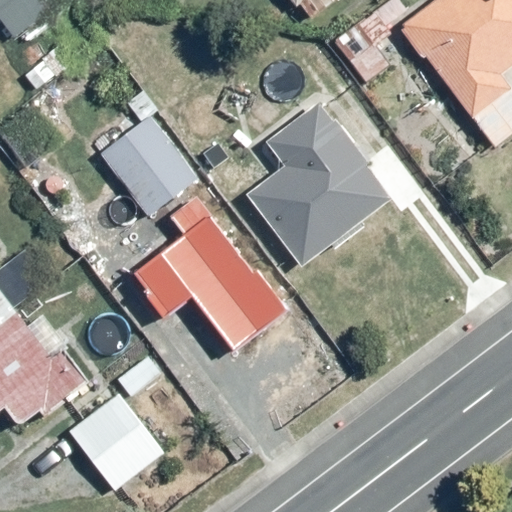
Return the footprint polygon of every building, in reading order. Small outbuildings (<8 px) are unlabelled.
[(0,0),(0,22),(14,42),(22,37),(26,42),(60,18),(56,13),(62,9),(56,0),(0,0)] [(173,0),(125,0),(124,15),(172,19),(173,0)] [(291,0),(307,21),(334,0),(291,0)] [(511,0),(435,0),(412,18),(397,0),(387,0),(333,42),(366,84),(414,46),(492,146),(511,131),(511,0)] [(247,133),(207,77),(163,109),(203,165),(247,133)] [(392,200),(317,101),(269,137),(288,163),(245,195),(301,269),(392,200)] [(59,143),(31,103),(0,124),(0,135),(23,168),(59,143)] [(187,186),(196,180),(149,116),(100,153),(147,216),(160,207),(186,238),(132,281),(162,318),(188,298),(232,352),(286,309),(187,186)] [(0,410),(1,409),(16,429),(36,413),(43,422),(90,387),(57,343),(47,350),(14,307),(45,283),(22,252),(2,266),(0,263),(0,410)] [(163,452),(117,393),(67,432),(113,491),(163,452)]
